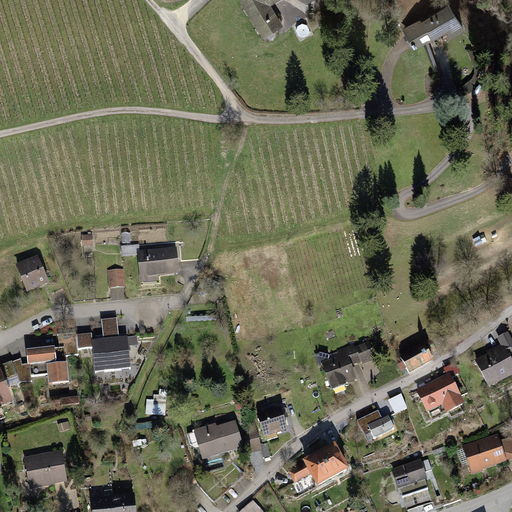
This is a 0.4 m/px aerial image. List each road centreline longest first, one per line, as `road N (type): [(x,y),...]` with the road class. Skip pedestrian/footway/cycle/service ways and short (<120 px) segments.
road 1 (track): [(511,159),(475,195),(398,217),(397,196),(469,130),(473,116),(464,106),(262,121),(118,107),(0,129)]
road 2 (residential): [(511,310),(292,448),(227,511)]
road 3 (residential): [(183,299),(44,315),(0,337)]
road 4 (track): [(242,121),(149,0)]
